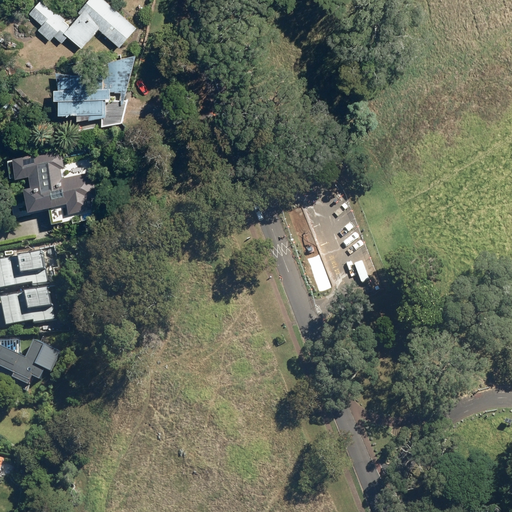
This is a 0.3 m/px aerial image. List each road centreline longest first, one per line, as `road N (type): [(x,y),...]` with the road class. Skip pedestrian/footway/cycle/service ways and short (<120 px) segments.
road 1 (unclassified): [(339,415),(268,209)]
road 2 (unclassified): [(482,399),(464,403),(387,470),(367,477)]
